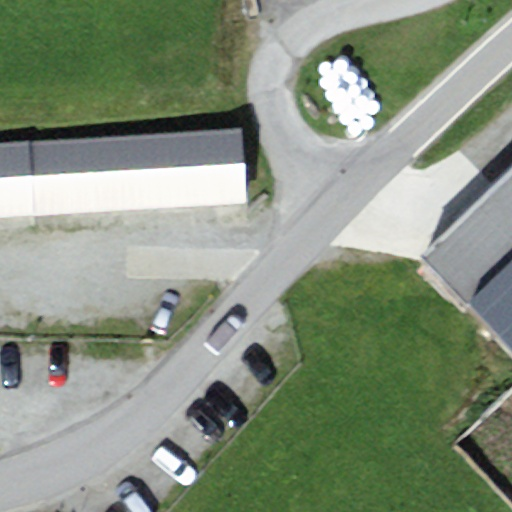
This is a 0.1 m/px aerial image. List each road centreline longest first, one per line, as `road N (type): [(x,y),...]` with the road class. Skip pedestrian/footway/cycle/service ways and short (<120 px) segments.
road 1 (tertiary): [(0,488),(91,452),(138,418),(287,255),(511,42)]
road 2 (track): [(340,203),(278,127),(274,67),(309,24),(404,0)]
